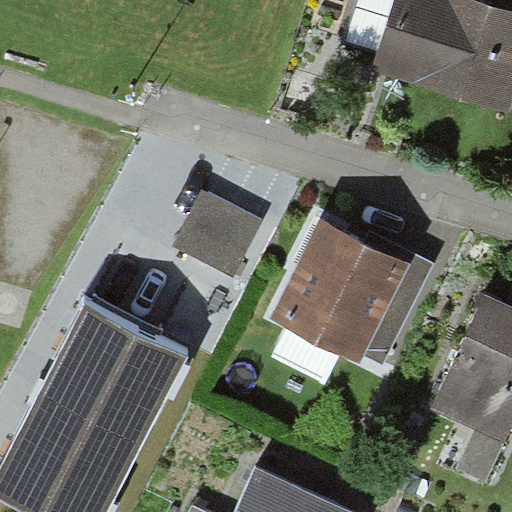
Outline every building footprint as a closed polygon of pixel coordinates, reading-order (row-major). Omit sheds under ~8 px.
[(511,0),(392,0),(375,62),(510,101),(511,94),(511,0)] [(233,274),(262,215),(204,186),(174,245),(233,274)] [(377,370),(430,266),(317,209),(264,313),(377,370)] [(511,424),(511,306),(506,304),(480,292),(427,407),(475,429),(457,469),(486,482),(511,424)] [(0,492),(36,511),(104,511),(191,353),(92,299),(0,467),(0,492)] [(210,511),(191,503),(186,511),(352,511),(256,465),(233,511),(210,511)]
